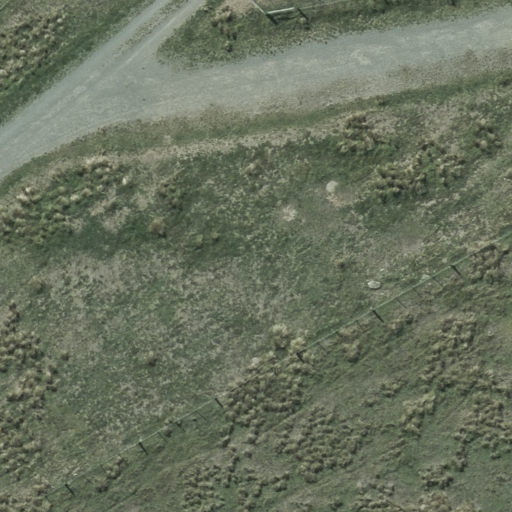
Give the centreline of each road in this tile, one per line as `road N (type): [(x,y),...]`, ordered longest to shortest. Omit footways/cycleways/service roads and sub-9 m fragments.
road 1 (track): [(511,26),(50,109)]
road 2 (track): [(179,0),(0,150)]
